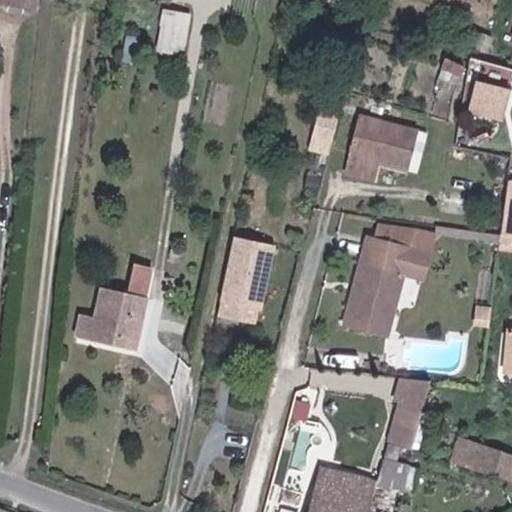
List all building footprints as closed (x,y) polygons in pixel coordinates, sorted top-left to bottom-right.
[(0,0),(0,6),(37,12),(37,0),(0,0)] [(168,14),(161,45),(178,48),(185,18),(168,14)] [(444,58),(439,70),(460,78),(464,67),(444,58)] [(460,78),(439,70),(433,89),(453,96),(460,78)] [(484,144),(493,115),(505,119),(511,97),(511,84),(477,73),(456,135),(484,144)] [(315,133),(332,137),(340,111),(323,106),(315,133)] [(382,163),(381,167),(407,173),(417,131),(358,117),(349,155),(382,163)] [(382,163),(349,155),(344,175),(377,183),(381,167),(382,163)] [(234,236),(221,296),(222,297),(257,304),(258,304),(273,245),(234,236)] [(367,262),(372,238),(365,236),(360,260),(367,262)] [(367,262),(360,260),(343,329),(387,339),(403,276),(406,277),(413,248),(372,238),(367,262)] [(413,248),(406,277),(422,281),(429,251),(413,248)] [(99,289),(94,319),(80,316),(76,338),(136,350),(151,269),(134,266),(128,294),(99,289)] [(222,297),(219,310),(253,318),(257,304),(222,297)] [(511,337),(505,337),(502,372),(511,372),(511,337)] [(397,373),(390,442),(423,445),(429,376),(397,373)] [(449,453),(446,463),(511,484),(511,455),(473,443),(468,459),(449,453)] [(385,444),(382,458),(395,461),(398,448),(385,444)] [(395,461),(382,458),(376,481),(367,511),(402,511),(407,492),(413,494),(419,468),(395,461)] [(367,511),(376,481),(318,466),(306,511),(367,511)]
